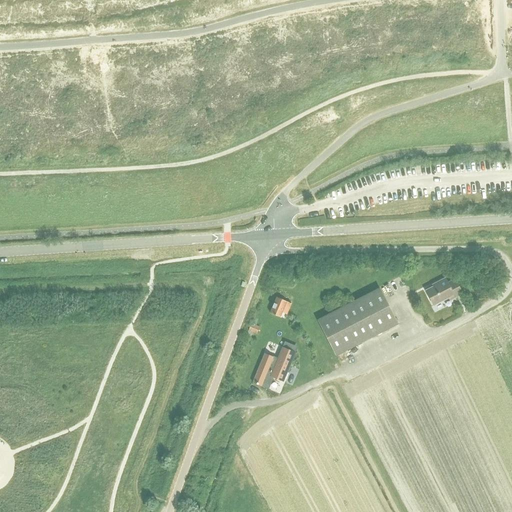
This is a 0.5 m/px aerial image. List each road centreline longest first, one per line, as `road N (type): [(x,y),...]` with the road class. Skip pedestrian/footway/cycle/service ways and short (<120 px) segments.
road 1 (track): [(0,175),(202,162),(357,92),(501,73)]
road 2 (unclassified): [(169,511),(265,235)]
road 3 (track): [(276,208),(298,178),(364,122),(501,73)]
road 4 (tertiary): [(0,253),(265,235)]
road 5 (tertiary): [(265,235),(511,219)]
